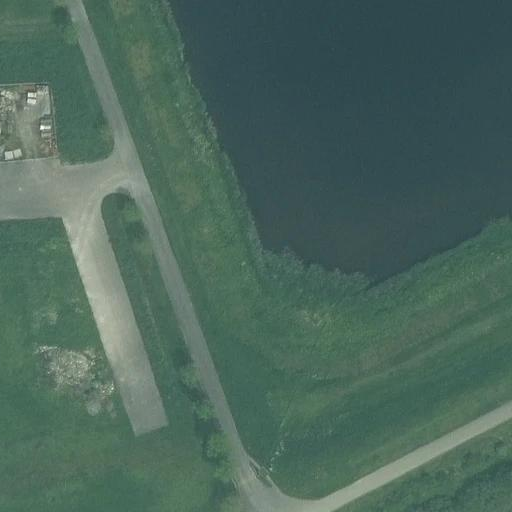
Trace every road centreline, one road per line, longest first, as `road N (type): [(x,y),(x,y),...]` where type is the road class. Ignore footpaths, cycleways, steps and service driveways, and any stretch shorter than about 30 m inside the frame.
road 1 (unclassified): [(237,446),(72,0)]
road 2 (unclassified): [(317,511),(511,407)]
